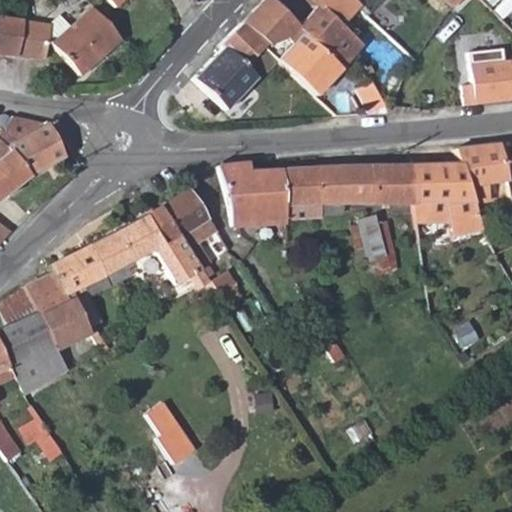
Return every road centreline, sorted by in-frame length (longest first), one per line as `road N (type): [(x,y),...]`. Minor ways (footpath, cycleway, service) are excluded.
road 1 (residential): [(511,124),(123,142)]
road 2 (unclassified): [(197,325),(229,372),(235,403),(229,457),(210,506)]
road 3 (residential): [(238,0),(168,64),(123,142)]
road 4 (residential): [(123,142),(102,177),(0,264)]
road 5 (residential): [(0,101),(69,114),(123,142)]
